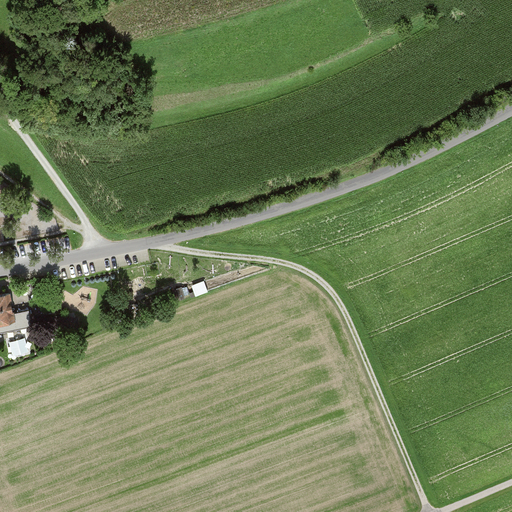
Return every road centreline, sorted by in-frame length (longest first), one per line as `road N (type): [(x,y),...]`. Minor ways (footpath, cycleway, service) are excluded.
road 1 (unclassified): [(99,253),(373,178),(511,110)]
road 2 (track): [(429,511),(329,287),(293,265),(152,243)]
road 3 (residential): [(0,100),(99,253)]
